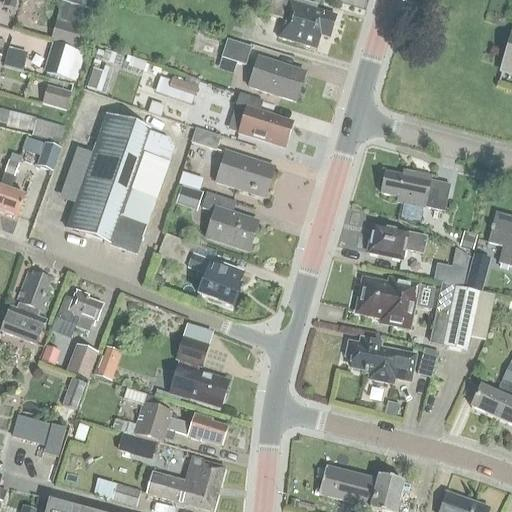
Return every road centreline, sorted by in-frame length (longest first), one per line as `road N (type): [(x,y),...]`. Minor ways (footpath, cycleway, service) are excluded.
road 1 (residential): [(284,348),(0,241)]
road 2 (residential): [(511,478),(273,410)]
road 3 (residential): [(284,348),(354,116)]
road 4 (residential): [(511,159),(354,116)]
road 5 (residential): [(354,116),(390,0)]
